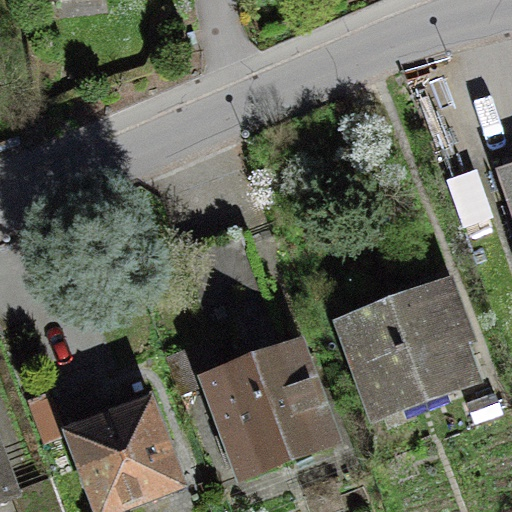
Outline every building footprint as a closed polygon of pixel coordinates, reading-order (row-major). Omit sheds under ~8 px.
[(511,165),(495,171),(511,222),(511,165)] [(474,172),(446,182),(463,227),(490,217),(474,172)] [(241,233),(182,255),(204,314),(215,310),(220,324),(228,321),(246,370),(211,384),(228,431),(215,436),(227,468),(240,463),(244,473),(328,441),(295,352),(287,355),(241,233)] [(352,331),(380,408),(463,376),(449,338),(462,333),(447,295),(352,331)] [(147,409),(73,437),(101,511),(102,511),(175,484),(147,409)] [(0,497),(12,493),(0,462),(0,497)] [(59,511),(47,482),(26,490),(17,508),(19,511),(59,511)]
